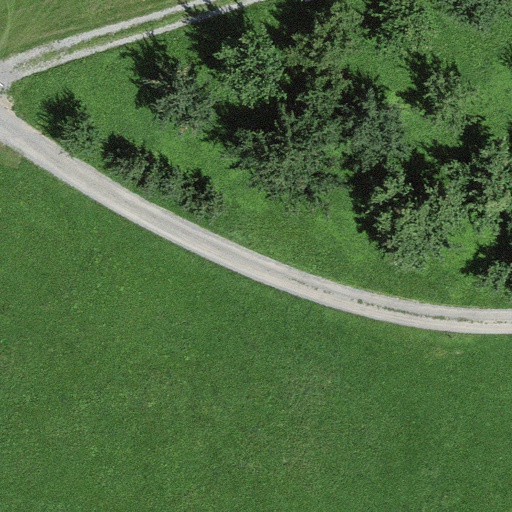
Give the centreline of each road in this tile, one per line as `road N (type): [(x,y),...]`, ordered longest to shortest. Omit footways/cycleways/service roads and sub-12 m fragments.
road 1 (track): [(0,126),(234,260),(373,312),(480,326),(511,322)]
road 2 (track): [(0,91),(243,0)]
